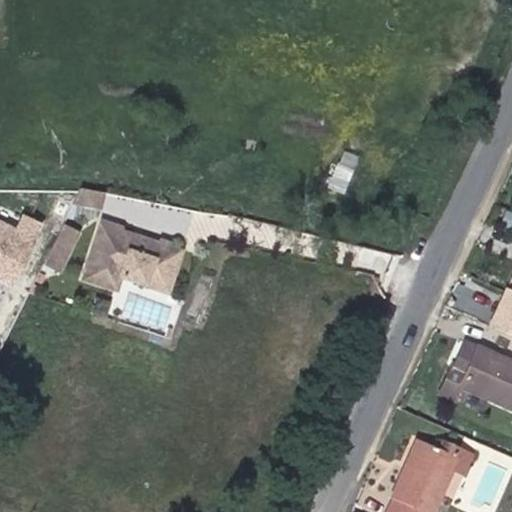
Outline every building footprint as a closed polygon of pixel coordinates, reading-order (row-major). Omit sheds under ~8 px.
[(329,188),(347,194),(356,167),(338,161),(329,188)] [(100,209),(102,194),(79,190),(72,203),(100,209)] [(160,248),(117,234),(119,230),(101,224),(83,281),(117,292),(121,279),(169,294),(182,255),(171,251),(160,248)] [(40,266),(57,273),(76,234),(60,227),(40,266)] [(511,298),(498,331),(511,338),(511,298)] [(488,353),(474,346),(460,371),(475,378),(488,353)] [(462,405),(471,388),(511,407),(511,366),(488,353),(475,378),(460,371),(446,397),(462,405)] [(408,511),(451,511),(472,466),(440,452),(428,477),(422,474),(407,509),(408,511)]
